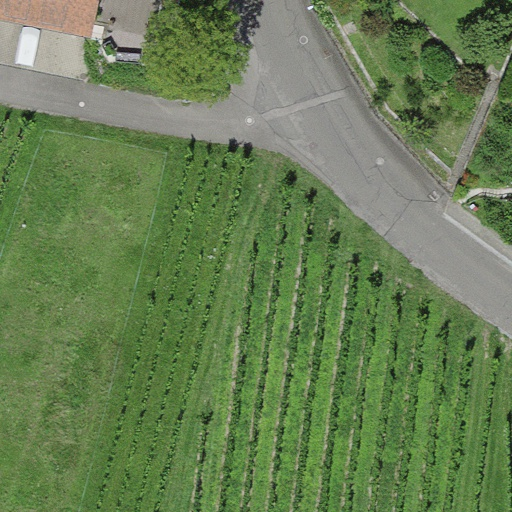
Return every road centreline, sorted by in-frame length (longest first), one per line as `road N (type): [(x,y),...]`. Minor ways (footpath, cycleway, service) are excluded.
road 1 (unclassified): [(511,292),(443,244),(316,109),(276,0)]
road 2 (track): [(0,89),(146,118),(246,121),(316,109)]
